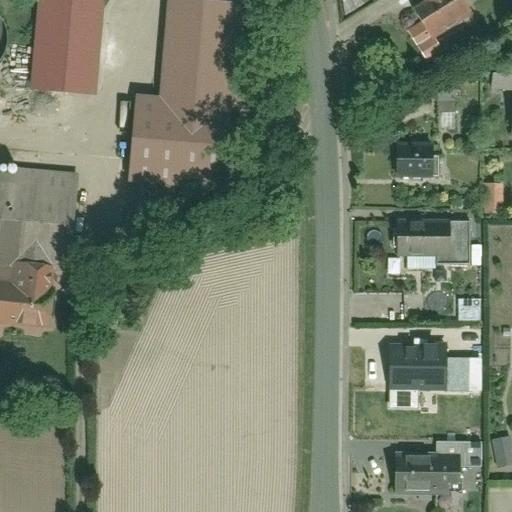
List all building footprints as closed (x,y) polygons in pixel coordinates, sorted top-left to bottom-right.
[(91,85),(101,0),(30,0),(21,77),(91,85)] [(413,0),(417,7),(396,18),(406,36),(469,3),(467,0),(413,0)] [(476,76),(511,80),(511,55),(479,51),(476,76)] [(225,89),(127,81),(119,171),(217,179),(225,89)] [(390,171),(441,172),(441,156),(422,156),(423,133),(391,132),(390,171)] [(61,260),(69,163),(0,157),(0,325),(44,329),(50,259),(61,260)] [(430,253),(459,252),(458,209),(391,211),(392,245),(429,244),(430,253)] [(384,329),(382,379),(472,383),(473,355),(439,353),(440,332),(384,329)] [(396,453),(396,493),(461,494),(462,437),(434,436),(434,454),(396,453)]
